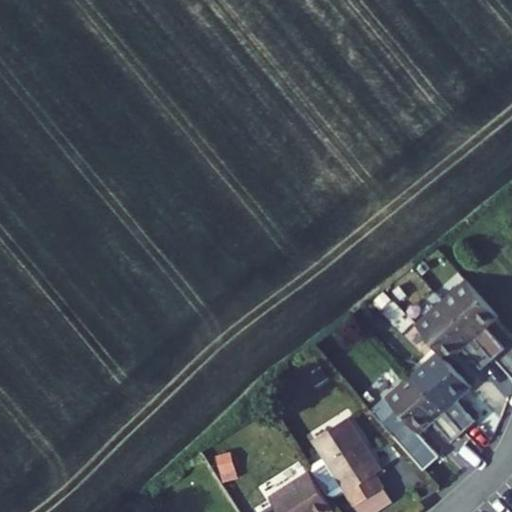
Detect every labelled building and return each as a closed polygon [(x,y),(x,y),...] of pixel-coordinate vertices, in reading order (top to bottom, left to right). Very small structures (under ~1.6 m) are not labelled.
[(441,307),(489,361),(500,350),(482,330),(477,325),(491,313),(463,282),(449,294),(452,297),(441,307)] [(452,297),(449,294),(438,304),(441,307),(452,297)] [(441,307),(438,304),(427,315),(430,317),(441,307)] [(489,361),(441,307),(430,317),(427,315),(411,329),(434,354),(439,360),(455,345),(459,350),(478,371),(489,361)] [(495,318),(491,313),(477,325),(482,330),(495,318)] [(459,350),(455,345),(439,360),(443,365),(459,350)] [(412,380),(461,434),(472,423),(453,403),(449,398),(462,385),(443,365),(439,360),(434,354),(421,367),(423,370),(412,380)] [(421,367),(409,377),(412,380),(423,370),(421,367)] [(409,377),(398,387),(401,390),(412,380),(409,377)] [(449,444),(461,434),(412,380),(401,390),(398,387),(369,413),(391,438),(406,424),(412,431),(426,418),(430,423),(449,444)] [(467,390),(462,385),(449,398),(453,403),(467,390)] [(430,423),(426,418),(412,431),(416,436),(430,423)] [(379,473),(345,420),(309,443),(320,460),(309,467),(308,474),(323,497),(329,499),(341,492),(351,508),(377,492),(369,478),(379,473)] [(330,511),(307,477),(268,503),(274,511),(330,511)] [(377,492),(351,508),(353,511),(373,511),(386,505),(377,492)]
